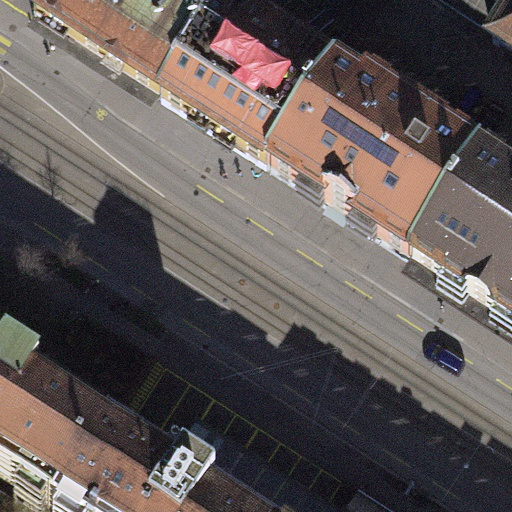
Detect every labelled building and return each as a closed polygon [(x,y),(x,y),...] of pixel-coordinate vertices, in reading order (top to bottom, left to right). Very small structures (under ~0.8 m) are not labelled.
[(144,92),(161,103),(225,4),(218,0),(47,0),(35,21),(81,51),(127,81),(144,92)] [(511,0),(476,0),(508,21),(493,44),(511,56),(511,0)] [(335,76),(225,4),(161,103),(201,129),(268,172),(335,76)] [(362,93),(335,76),(268,172),(339,219),(410,266),(481,161),(366,87),(362,93)] [(511,181),(509,179),(481,161),(410,266),(439,284),(467,303),(482,312),(510,330),(511,331),(511,181)] [(109,427),(0,356),(0,476),(54,511),(109,427)] [(333,511),(198,425),(171,467),(240,511),(333,511)] [(240,511),(171,467),(109,427),(54,511),(55,511),(240,511)]
